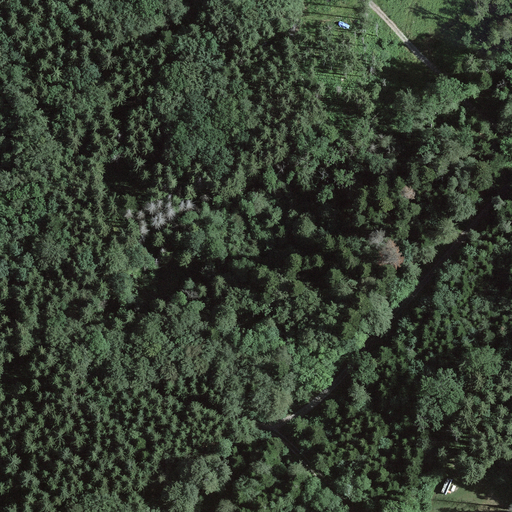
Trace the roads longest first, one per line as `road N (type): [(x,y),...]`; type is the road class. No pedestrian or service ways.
road 1 (track): [(0,309),(83,374),(242,421),(285,420),(351,366),(511,181)]
road 2 (track): [(271,423),(353,511)]
